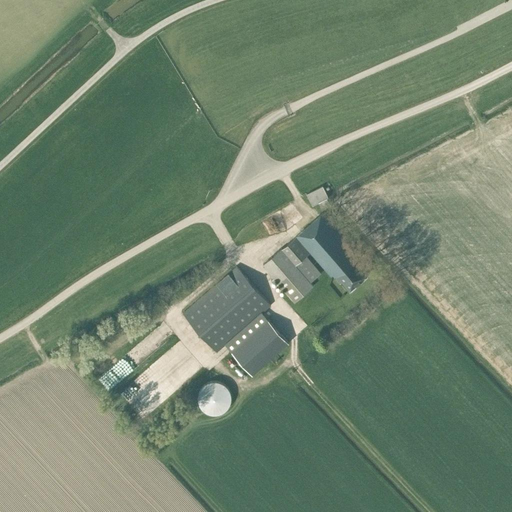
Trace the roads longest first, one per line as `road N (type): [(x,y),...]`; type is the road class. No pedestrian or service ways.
road 1 (unclassified): [(249,185),(261,126),(511,2)]
road 2 (unclassified): [(0,337),(249,185)]
road 3 (unclassified): [(249,185),(511,65)]
road 4 (unclassified): [(217,0),(180,12),(133,43),(0,165)]
